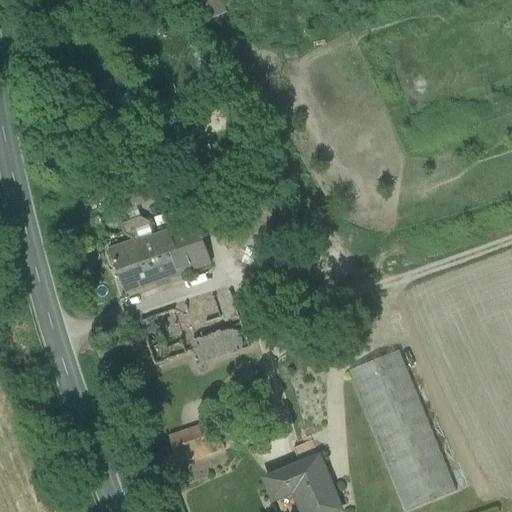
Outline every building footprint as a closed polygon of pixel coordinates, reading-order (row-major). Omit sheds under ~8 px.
[(120,106),(139,121),(153,102),(134,88),(120,106)] [(190,144),(195,160),(207,157),(203,141),(190,144)] [(157,175),(121,188),(129,209),(164,196),(157,175)] [(247,198),(240,217),(251,221),(258,203),(247,198)] [(294,231),(286,213),(258,203),(251,221),(278,232),(269,254),(283,259),(294,231)] [(78,222),(87,245),(107,238),(99,215),(78,222)] [(240,217),(231,239),(250,246),(269,254),(278,232),(251,221),(240,217)] [(134,243),(155,235),(151,222),(141,218),(121,225),(125,236),(133,240),(134,243)] [(155,235),(134,243),(109,252),(126,296),(157,284),(184,274),(184,275),(212,265),(195,221),(167,230),(155,235)] [(269,254),(250,246),(245,257),(277,273),(283,259),(269,254)] [(228,293),(160,316),(165,331),(159,333),(165,351),(181,346),(185,357),(196,353),(199,362),(246,346),(228,293)] [(160,316),(140,323),(155,367),(185,357),(181,346),(165,351),(159,333),(165,331),(160,316)] [(398,355),(346,376),(401,511),(416,511),(456,496),(398,355)] [(216,423),(169,438),(178,466),(225,451),(216,423)] [(320,459),(265,480),(274,502),(295,493),(302,511),(339,511),(341,511),(320,459)]
